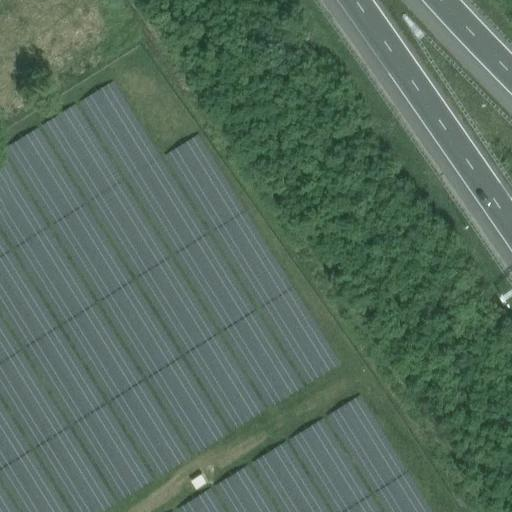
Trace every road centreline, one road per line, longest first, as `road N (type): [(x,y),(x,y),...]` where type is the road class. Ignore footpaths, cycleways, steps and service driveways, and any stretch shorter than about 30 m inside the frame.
road 1 (motorway): [(350,0),(511,226)]
road 2 (track): [(348,380),(136,511)]
